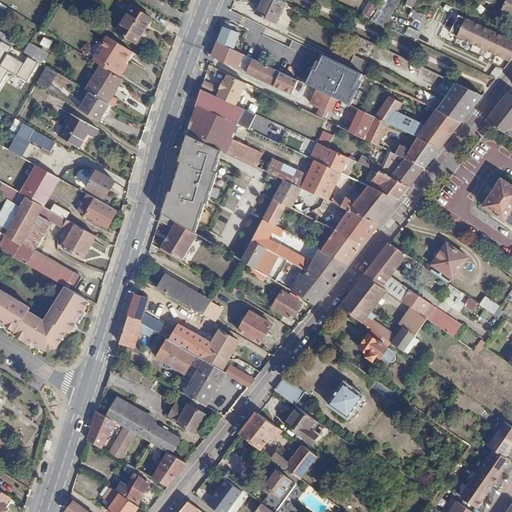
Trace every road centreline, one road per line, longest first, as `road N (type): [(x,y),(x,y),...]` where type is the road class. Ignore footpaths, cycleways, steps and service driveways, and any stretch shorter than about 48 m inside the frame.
road 1 (tertiary): [(161,511),(511,74)]
road 2 (tertiary): [(211,0),(160,132),(149,195),(86,391)]
road 3 (unknown): [(165,120),(254,174),(228,244)]
road 4 (tertiary): [(86,391),(47,511)]
